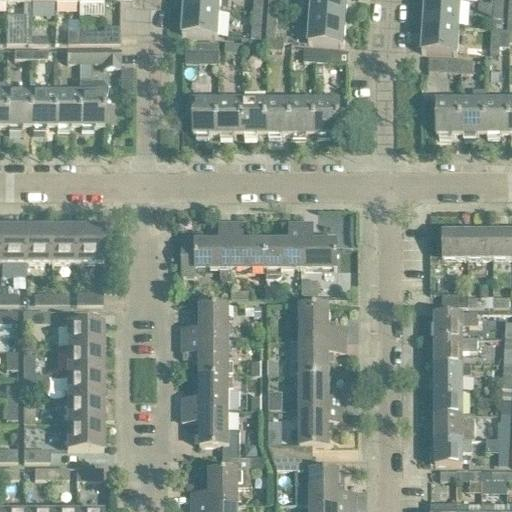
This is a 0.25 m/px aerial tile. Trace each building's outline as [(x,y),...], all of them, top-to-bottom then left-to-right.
[(31,5),(30,0),(6,0),(6,5),(23,5),(23,18),(6,19),(6,49),(31,48),(31,40),(31,5)] [(220,14),(220,0),(185,0),(184,11),(220,14)] [(263,17),(263,0),(253,0),(253,16),(263,17)] [(278,17),(278,0),(268,0),(268,17),(278,17)] [(346,22),(347,0),(311,0),(311,20),(346,22)] [(459,31),(461,4),(426,2),(424,28),(459,31)] [(478,5),(477,14),(493,21),(494,7),(478,5)] [(502,34),(504,7),(494,7),(493,21),(493,25),(491,33),(502,34)] [(218,41),(220,14),(184,11),(182,38),(186,39),(186,38),(214,40),(214,41),(218,41)] [(261,44),(263,17),(253,16),(251,43),(261,44)] [(276,45),(278,17),(268,17),(266,44),(268,44),(276,45)] [(344,50),(346,23),(346,22),(311,20),(309,47),(313,48),(313,47),(340,49),(340,50),(344,50)] [(457,58),(459,31),(424,28),(422,55),(423,56),(426,56),(454,57),(453,58),(457,58)] [(120,48),(119,30),(104,30),(104,36),(80,36),(79,48),(120,48)] [(501,51),(502,34),(491,33),(490,61),(499,61),(501,51)] [(510,47),(510,35),(507,34),(502,34),(501,51),(509,52),(510,47)] [(79,48),(80,36),(67,36),(67,48),(79,48)] [(47,39),(31,40),(31,48),(48,48),(47,39)] [(266,44),(261,44),(251,43),(250,52),(267,53),(268,44),(266,44)] [(285,45),(276,45),(268,44),(267,53),(284,55),(285,45)] [(195,46),(195,55),(195,56),(219,56),(219,46),(195,46)] [(243,49),(225,49),(225,58),(243,58),(243,49)] [(315,67),(316,54),(305,53),(305,67),(315,67)] [(31,63),(31,54),(14,54),(14,63),(31,63)] [(47,54),(31,54),(31,63),(47,63),(47,54)] [(79,68),(79,54),(68,54),(68,68),(79,68)] [(120,70),(119,54),(79,54),(79,68),(80,77),(88,76),(88,67),(104,67),(104,71),(120,70)] [(349,56),(316,54),(315,67),(323,68),(348,69),(349,56)] [(219,68),(219,56),(195,56),(195,55),(186,55),(186,67),(219,68)] [(461,77),(462,64),(430,62),(429,75),(461,77)] [(474,65),(462,64),(461,77),(474,78),(474,65)] [(323,68),(315,67),(315,78),(323,78),(323,68)] [(104,107),(104,97),(92,97),(91,85),(78,85),(79,97),(79,131),(82,131),(82,134),(94,134),(94,131),(104,131),(104,127),(115,127),(115,107),(104,107)] [(433,91),(422,91),(422,104),(434,104),(433,91)] [(486,138),(485,104),(486,94),(473,94),(474,104),(461,104),(461,138),(464,138),(464,142),(476,142),(476,138),(486,138)] [(31,131),(31,97),(6,97),(6,131),(9,131),(9,134),(21,134),(21,131),(31,131)] [(55,131),(55,97),(31,97),(31,131),(34,131),(34,134),(46,134),(46,131),(55,131)] [(79,97),(55,97),(55,131),(58,131),(58,134),(70,134),(70,131),(79,131),(79,97)] [(219,139),(219,104),(194,104),(194,139),(197,139),(197,142),(209,142),(209,139),(219,139)] [(243,139),(243,104),(219,104),(219,139),(222,139),(222,142),(234,142),(234,139),(243,139)] [(267,139),(267,104),(243,104),(243,139),(246,139),(246,142),(258,142),(258,139),(267,139)] [(292,139),(292,104),(267,104),(267,139),(270,139),(270,142),(282,142),(282,139),(292,139)] [(315,139),(315,104),(292,104),(292,139),(295,139),(295,142),(307,142),(307,139),(315,139)] [(348,122),(348,105),(315,104),(315,139),(318,139),(318,142),(330,142),(330,139),(341,139),(340,123),(348,122)] [(461,138),(461,104),(436,104),(436,138),(439,138),(439,142),(451,142),(451,138),(461,138)] [(510,138),(509,104),(485,104),(486,138),(488,138),(488,142),(500,142),(500,138),(510,138)] [(232,274),(232,227),(212,227),(212,244),(183,244),(183,280),(197,280),(197,274),(221,274),(221,283),(224,285),(232,285),(232,274)] [(266,274),(266,245),(243,245),(243,227),(232,227),(232,274),(266,274)] [(302,273),(302,227),(282,227),(282,239),(280,239),(280,245),(266,245),(266,274),(266,284),(278,283),(282,281),(284,277),(284,273),(302,273)] [(313,227),(302,227),(302,273),(337,273),(337,244),(313,245),(313,227)] [(0,266),(25,267),(25,231),(0,230),(0,266)] [(50,267),(51,231),(25,231),(25,267),(50,267)] [(76,267),(76,231),(51,231),(50,267),(76,267)] [(103,267),(103,231),(76,231),(76,267),(103,267)] [(511,262),(511,235),(494,236),(494,263),(511,262)] [(468,263),(468,236),(443,236),(443,263),(468,263)] [(494,263),(494,236),(468,236),(468,263),(494,263)] [(77,310),(103,310),(103,296),(77,296),(77,310)] [(17,298),(0,297),(0,309),(17,310),(17,298)] [(50,310),(50,298),(33,298),(33,310),(50,310)] [(68,298),(50,298),(50,310),(68,309),(68,298)] [(443,298),(443,311),(466,312),(466,299),(443,298)] [(485,312),(485,302),(468,302),(468,312),(485,312)] [(510,312),(510,302),(494,302),(494,312),(510,312)] [(229,310),(220,310),(200,310),(200,334),(182,334),(183,346),(229,345),(229,310)] [(328,334),(328,311),(300,310),(300,345),(346,345),(346,334),(328,334)] [(15,315),(0,315),(0,328),(15,329),(15,315)] [(48,329),(48,316),(22,315),(22,329),(48,329)] [(478,317),(462,317),(435,317),(435,343),(463,343),(462,330),(478,330),(478,317)] [(103,327),(83,327),(66,327),(66,353),(103,354),(103,327)] [(478,343),(463,343),(435,343),(435,355),(431,355),(431,368),(463,368),(463,356),(478,356),(478,343)] [(229,380),(229,345),(183,346),(183,363),(200,363),(200,380),(229,380)] [(346,345),(300,345),(290,345),(291,380),(300,380),(328,380),(328,357),(346,357),(346,345)] [(103,378),(103,354),(66,353),(66,378),(103,378)] [(16,374),(16,357),(4,357),(4,374),(16,374)] [(22,361),(22,379),(34,378),(34,361),(22,361)] [(252,366),(252,381),(262,381),(261,366),(252,366)] [(268,366),(268,381),(279,381),(279,366),(268,366)] [(471,368),(463,368),(431,368),(431,393),(435,393),(435,394),(463,393),(463,380),(471,380),(471,368)] [(511,393),(511,392),(511,376),(504,376),(503,393),(511,393)] [(34,396),(34,378),(22,379),(22,396),(34,396)] [(103,403),(103,378),(66,378),(66,404),(103,403)] [(229,416),(229,380),(200,380),(200,404),(182,403),(182,416),(229,416)] [(328,404),(328,380),(300,380),(300,416),(346,416),(346,404),(328,404)] [(4,390),(4,407),(16,407),(16,390),(4,390)] [(463,419),(463,393),(435,394),(435,419),(463,419)] [(251,401),(251,415),(262,415),(261,401),(251,401)] [(511,419),(511,403),(502,402),(502,419),(511,419)] [(103,429),(103,403),(66,404),(66,429),(103,429)] [(16,425),(16,407),(4,407),(4,425),(16,425)] [(22,412),(22,429),(34,429),(34,412),(22,412)] [(229,435),(229,416),(182,416),(182,426),(200,427),(200,450),(223,451),(223,464),(240,464),(240,435),(229,435)] [(345,427),(346,416),(300,416),(300,451),(269,451),(273,463),(312,463),(312,451),(328,451),(328,427),(345,427)] [(463,444),(463,419),(435,419),(435,444),(463,444)] [(501,428),(500,444),(509,444),(510,428),(501,428)] [(103,455),(103,429),(66,429),(66,455),(103,455)] [(472,444),(463,444),(435,444),(435,470),(463,470),(463,457),(472,457),(472,444)] [(508,461),(509,444),(500,444),(499,460),(508,461)] [(0,454),(0,466),(16,466),(16,455),(0,454)] [(22,466),(49,466),(49,455),(22,455),(22,466)] [(339,475),(312,474),(312,463),(273,463),(278,474),(296,475),(296,489),(310,490),(310,510),(357,510),(357,498),(339,498),(339,475)] [(266,464),(240,464),(223,464),(223,474),(210,474),(210,498),(192,498),(192,511),(239,511),(239,492),(251,492),(251,474),(270,475),(266,464)] [(18,473),(1,473),(1,485),(18,485),(18,473)] [(52,485),(52,473),(34,473),(34,485),(52,485)] [(69,473),(52,473),(52,485),(69,485),(69,473)] [(103,485),(103,484),(103,473),(75,473),(75,485),(103,485)] [(457,484),(457,475),(440,475),(440,484),(457,484)] [(481,485),(481,475),(465,475),(465,484),(481,485)] [(507,484),(507,475),(491,475),(491,484),(507,484)]
